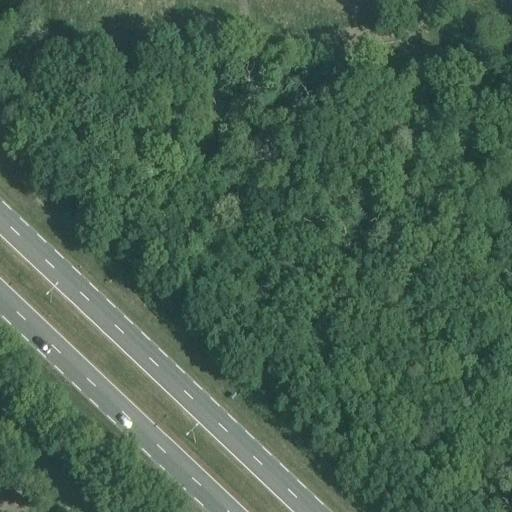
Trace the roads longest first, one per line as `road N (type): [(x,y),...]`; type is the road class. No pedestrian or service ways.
road 1 (primary): [(307,511),(0,217)]
road 2 (primary): [(0,295),(227,511)]
